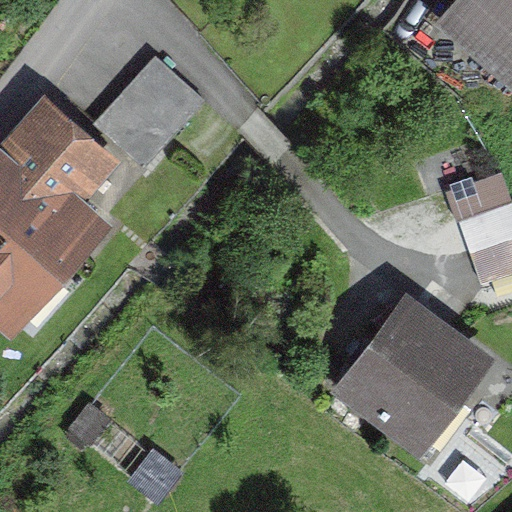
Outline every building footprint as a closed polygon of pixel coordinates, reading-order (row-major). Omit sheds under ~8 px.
[(511,0),(468,0),(446,27),(511,82),(511,0)] [(102,122),(147,161),(207,93),(163,54),(102,122)] [(0,300),(13,311),(73,240),(52,222),(51,211),(102,149),(56,111),(30,141),(23,135),(0,161),(0,300)] [(511,199),(511,200),(501,170),(445,189),(481,281),(511,270),(511,199)] [(410,295),(344,382),(419,440),(486,352),(410,295)]
